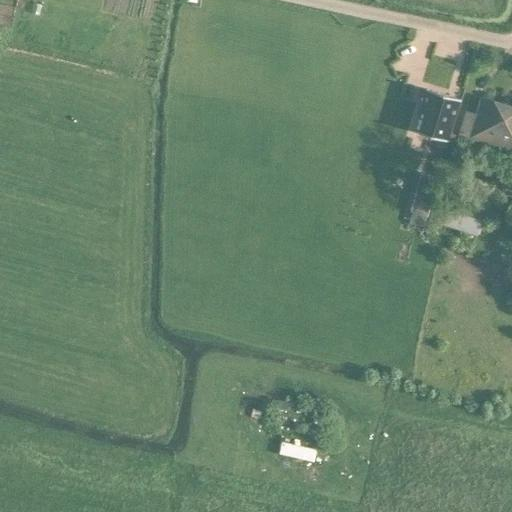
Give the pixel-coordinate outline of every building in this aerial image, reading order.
[(461,101),(428,91),(415,134),(448,144),(461,101)] [(475,115),(465,112),(458,135),(511,151),(511,107),(480,98),(475,115)] [(427,220),(474,235),(479,220),(482,221),(493,184),(453,172),(441,209),(431,206),(427,220)] [(415,196),(410,212),(425,216),(429,201),(415,196)] [(282,443),(280,455),(315,460),(317,448),(282,443)]
